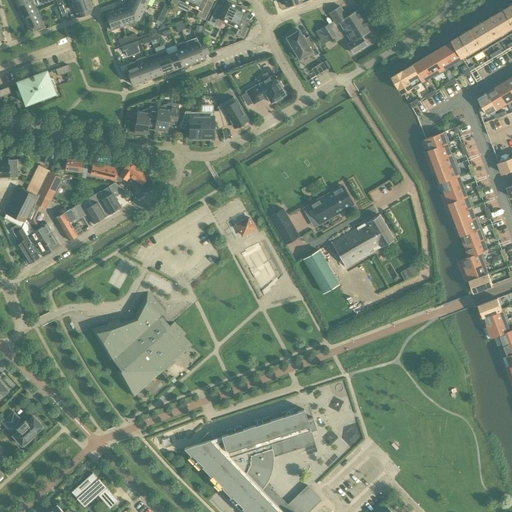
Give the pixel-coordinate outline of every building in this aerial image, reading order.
[(92,7),(89,0),(77,0),(73,2),(78,17),(91,13),(90,8),(92,7)] [(146,4),(138,0),(130,0),(127,7),(138,20),(146,4)] [(172,0),(171,3),(188,11),(190,5),(192,0),(172,0)] [(192,0),(190,5),(200,10),(198,16),(204,19),(210,7),(204,4),(205,0),(192,0)] [(228,1),(227,0),(221,12),(216,9),(210,21),(216,24),(219,19),(229,24),(238,6),(236,5),(235,2),(231,0),(228,1)] [(32,1),(18,7),(23,18),(37,11),(32,1)] [(238,6),(229,24),(239,28),(236,34),(243,37),(249,25),(243,22),(248,11),(247,10),(246,7),(242,5),(239,6),(238,6)] [(372,30),(359,9),(347,17),(340,6),(329,13),(336,24),(339,23),(351,42),(348,44),(354,53),(367,45),(361,36),(372,30)] [(138,20),(127,7),(116,11),(122,26),(138,20)] [(511,20),(506,9),(497,15),(509,36),(511,33),(511,20)] [(45,28),(37,11),(23,18),(29,29),(32,28),(33,32),(45,28)] [(122,26),(116,11),(106,14),(108,20),(104,22),(107,31),(122,26)] [(166,13),(162,11),(157,20),(162,22),(166,13)] [(497,15),(488,20),(501,41),(509,36),(497,15)] [(488,20),(479,25),(492,46),(501,41),(488,20)] [(324,44),(336,36),(328,24),(316,32),(324,44)] [(479,25),(470,30),(483,51),(492,46),(479,25)] [(288,37),(286,38),(289,43),(289,44),(292,50),(293,49),(299,59),(311,52),(311,51),(316,48),(309,36),(304,39),(298,30),(292,34),(287,36),(288,37)] [(470,30),(462,35),(474,56),(483,51),(470,30)] [(126,37),(127,42),(137,38),(135,34),(126,37)] [(462,35),(452,41),(453,41),(462,58),(465,62),(474,56),(462,35)] [(204,58),(203,55),(209,53),(205,41),(199,43),(196,37),(195,38),(186,41),(194,62),(204,58)] [(194,62),(186,41),(176,45),(178,51),(177,51),(183,66),(194,62)] [(443,47),(452,64),(462,58),(453,41),(443,47)] [(443,47),(433,53),(444,72),(443,70),(452,64),(443,47)] [(167,55),(168,54),(166,49),(155,53),(163,73),(173,70),(167,55)] [(177,51),(168,54),(167,55),(173,70),(183,66),(177,51)] [(163,73),(155,53),(146,57),(153,77),(163,73)] [(423,59),(434,78),(444,72),(433,53),(423,59)] [(153,77),(146,57),(145,56),(135,60),(136,61),(143,81),(153,77)] [(321,63),(326,70),(331,66),(327,59),(321,63)] [(413,65),(423,81),(432,76),(434,78),(423,59),(413,65)] [(125,65),(127,70),(123,71),(126,80),(130,78),(132,85),(143,81),(136,61),(125,65)] [(68,65),(56,69),(58,76),(70,71),(68,65)] [(403,70),(413,87),(423,81),(413,65),(404,71),(403,70)] [(399,87),(403,93),(413,87),(403,70),(393,76),(393,77),(399,88),(399,87)] [(18,82),(20,89),(17,91),(19,98),(23,97),(26,104),(54,93),(46,71),(18,82)] [(258,81),(259,84),(246,91),(253,104),(264,97),(263,96),(266,95),(271,103),(275,100),(276,102),(282,98),(281,97),(285,94),(281,88),(282,87),(279,81),(278,82),(272,73),(270,74),(268,72),(263,75),(264,77),(258,81)] [(201,83),(201,78),(193,81),(192,87),(201,83)] [(506,82),(497,87),(506,102),(507,102),(511,98),(511,89),(507,81),(507,82),(507,81),(506,82)] [(0,97),(11,93),(9,87),(0,90),(0,97)] [(497,87),(488,93),(497,108),(496,108),(497,111),(508,104),(507,102),(506,102),(497,87)] [(497,108),(488,93),(478,99),(482,106),(478,108),(478,109),(481,117),(496,108),(497,108)] [(218,106),(219,111),(223,127),(233,124),(235,127),(247,120),(233,97),(218,106)] [(420,104),(417,99),(410,103),(413,108),(420,104)] [(158,107),(155,130),(167,131),(168,123),(176,124),(179,104),(170,103),(159,107),(158,107)] [(155,130),(158,107),(150,106),(149,108),(141,111),(138,111),(137,113),(134,114),(136,119),(134,133),(146,135),(147,129),(155,130)] [(190,139),(202,139),(201,112),(190,112),(190,111),(186,111),(179,127),(190,131),(190,139)] [(213,112),(201,112),(202,139),(214,139),(213,130),(223,127),(219,111),(213,111),(213,112)] [(445,131),(425,139),(429,150),(450,142),(445,131)] [(450,142),(429,150),(433,160),(454,153),(454,152),(451,153),(448,143),(450,142)] [(433,160),(438,171),(458,164),(454,153),(433,160)] [(511,157),(511,158),(499,163),(503,174),(511,170),(511,157)] [(83,173),(83,168),(81,168),(82,161),(67,159),(65,170),(83,173)] [(0,177),(18,177),(17,160),(8,160),(8,164),(0,164),(0,177)] [(93,163),(92,169),(91,174),(91,175),(115,180),(119,175),(126,180),(130,176),(142,184),(148,176),(142,172),(144,169),(140,167),(139,169),(129,162),(123,170),(93,163)] [(438,171),(442,182),(462,174),(458,164),(438,171)] [(37,196),(49,172),(50,171),(43,167),(30,192),(20,187),(4,219),(16,225),(21,227),(26,218),(37,196)] [(49,172),(37,196),(39,194),(50,200),(62,179),(49,172)] [(462,174),(442,182),(446,192),(464,186),(460,175),(462,174)] [(101,191),(95,194),(107,215),(121,207),(115,197),(126,191),(114,182),(108,186),(112,193),(105,198),(101,191)] [(342,185),(309,204),(318,219),(313,221),(316,226),(353,204),(342,185)] [(464,186),(446,192),(450,203),(470,195),(467,196),(464,186)] [(81,202),(76,205),(83,217),(88,214),(93,223),(107,215),(95,194),(89,198),(93,205),(85,209),(81,202)] [(450,203),(454,214),(474,206),(470,195),(450,203)] [(76,205),(56,218),(70,241),(78,235),(69,222),(71,221),(69,216),(73,213),(77,220),(83,217),(76,205)] [(474,206),(454,214),(458,224),(478,217),(478,216),(476,217),(472,207),(474,206)] [(283,209),(269,217),(285,244),(299,235),(283,209)] [(394,240),(380,215),(379,215),(332,242),(347,267),(394,240)] [(236,224),(242,235),(255,228),(249,217),(236,224)] [(458,224),(462,235),(482,227),(478,217),(458,224)] [(26,218),(21,227),(28,235),(42,257),(51,251),(42,237),(35,242),(30,233),(34,231),(26,218)] [(34,231),(30,233),(35,242),(42,237),(51,251),(60,246),(47,223),(34,231)] [(18,243),(22,249),(21,249),(29,263),(39,257),(31,243),(30,244),(26,237),(28,235),(21,227),(16,225),(12,228),(20,242),(18,243)] [(462,235),(466,246),(486,238),(482,227),(462,235)] [(462,259),(463,259),(480,253),(488,250),(484,239),(486,238),(466,246),(470,256),(462,259)] [(463,259),(467,270),(487,262),(483,252),(488,250),(480,253),(463,259)] [(326,294),(340,285),(319,251),(305,260),(326,294)] [(470,280),(470,281),(489,274),(485,263),(487,262),(467,270),(470,280)] [(413,265),(400,273),(405,281),(418,274),(413,265)] [(489,274),(470,281),(474,292),(493,285),(489,274)] [(109,324),(93,329),(101,343),(100,344),(110,360),(113,357),(122,368),(118,372),(129,391),(130,391),(134,396),(152,380),(152,381),(163,371),(162,370),(192,345),(183,336),(186,334),(175,322),(168,326),(159,315),(165,312),(148,292),(135,316),(138,319),(126,329),(125,327),(118,319),(108,322),(109,324)] [(511,295),(511,293),(503,296),(505,302),(511,299),(511,295)] [(498,298),(479,305),(483,316),(493,313),(504,308),(502,309),(498,298)] [(484,316),(488,327),(508,319),(504,308),(493,313),(483,316),(484,316)] [(492,338),(499,335),(511,330),(511,328),(508,319),(488,327),(492,338)] [(511,330),(499,335),(503,345),(511,341),(511,330)] [(511,341),(503,345),(507,356),(511,354),(511,341)] [(307,485),(287,504),(267,483),(269,479),(271,476),(272,472),(273,468),(273,464),(274,460),(274,457),(315,443),(310,430),(316,428),(313,417),(307,419),(304,409),(298,411),(296,407),(281,412),(282,416),(270,420),(269,416),(253,421),(255,425),(243,429),(242,425),(226,430),(227,434),(214,438),(208,432),(199,441),(200,442),(184,448),(190,455),(188,458),(199,469),(202,467),(210,476),(208,478),(219,490),(222,487),(230,496),(227,499),(239,511),(242,508),(245,511),(308,511),(321,500),(307,485)] [(14,412),(3,422),(14,434),(13,435),(22,445),(23,444),(24,446),(33,438),(31,437),(43,427),(33,416),(27,423),(25,421),(23,422),(14,412)] [(118,501),(106,488),(106,487),(98,478),(98,479),(93,473),(71,492),(76,498),(84,507),(98,495),(109,509),(118,501)]
